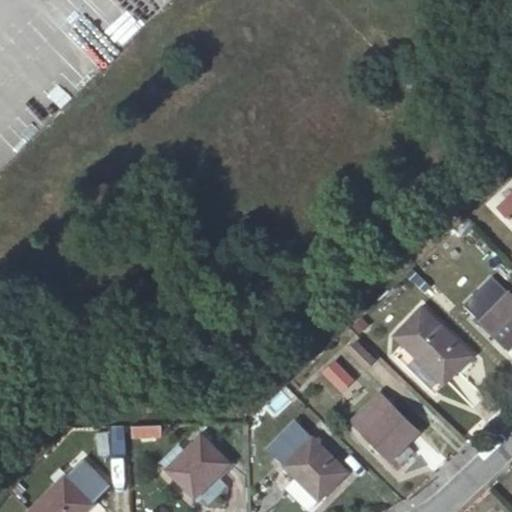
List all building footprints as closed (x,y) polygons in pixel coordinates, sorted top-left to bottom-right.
[(511,193),(497,208),(507,219),(511,213),(511,193)] [(463,304),(509,349),(511,346),(511,295),(491,275),(463,304)] [(473,355),(423,308),(395,337),(445,384),(473,355)] [(356,340),(346,350),(365,370),(375,359),(356,340)] [(320,371),(341,388),(352,374),(331,358),(320,371)] [(380,393),(351,421),(391,460),(419,431),(380,393)] [(295,420),(267,448),(296,477),(320,500),(348,471),(295,420)] [(163,425),(134,426),(134,437),(163,436),(163,425)] [(202,435),(167,469),(195,497),(230,462),(202,435)] [(65,476),(30,511),(31,511),(84,511),(93,504),(65,476)] [(320,500),(296,477),(287,485),(311,508),(320,500)]
